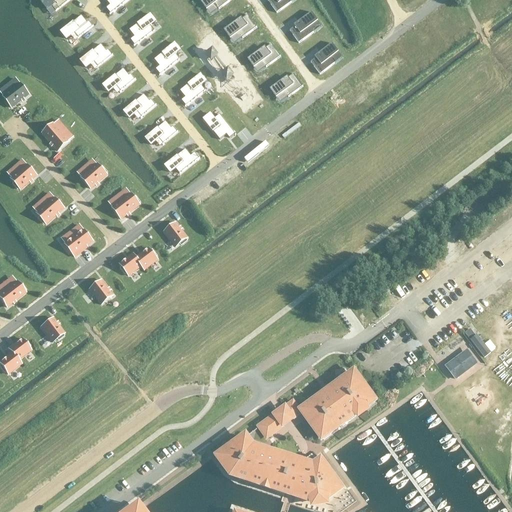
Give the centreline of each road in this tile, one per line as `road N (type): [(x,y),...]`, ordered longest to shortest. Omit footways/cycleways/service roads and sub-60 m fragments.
road 1 (unclassified): [(252,376),(173,396),(25,511)]
road 2 (residential): [(219,167),(95,12)]
road 3 (unclassified): [(106,511),(265,394)]
road 4 (unclassified): [(265,394),(333,345),(320,339),(298,347),(252,376)]
road 5 (residential): [(117,246),(18,132)]
road 6 (residential): [(4,332),(117,246)]
road 7 (residential): [(117,246),(219,167)]
road 8 (residential): [(219,167),(317,91)]
